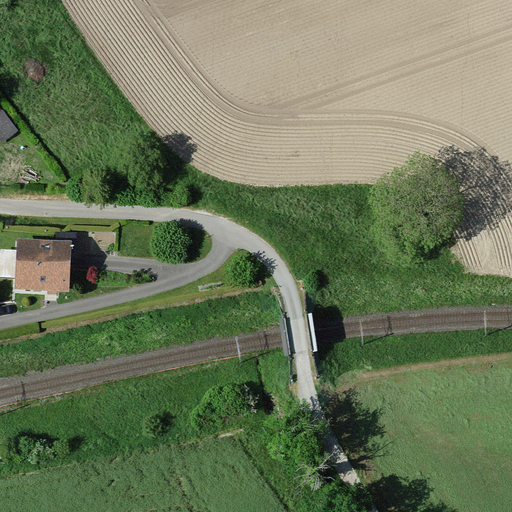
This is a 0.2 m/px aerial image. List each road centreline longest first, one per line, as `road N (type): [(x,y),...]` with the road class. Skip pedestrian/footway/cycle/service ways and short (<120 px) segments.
road 1 (residential): [(0,207),(172,215),(215,225),(273,262),(296,319)]
road 2 (track): [(370,511),(327,442),(301,350)]
